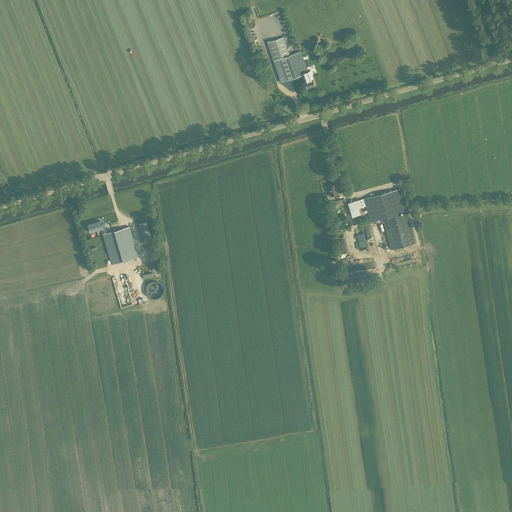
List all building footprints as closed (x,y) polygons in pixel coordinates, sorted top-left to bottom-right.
[(250,15),(245,17),(248,24),(253,22),(250,15)] [(304,74),(307,73),(307,71),(300,52),(290,55),(284,37),(268,43),(281,82),(304,74),(305,78),(306,78),(304,74)] [(310,70),(307,71),(307,73),(304,74),(306,78),(305,78),(304,79),(307,88),(308,88),(315,85),(316,85),(310,70)] [(328,186),(331,196),(338,194),(336,184),(328,186)] [(401,188),(364,198),(349,203),(353,217),(361,214),(359,208),(366,206),(371,222),(383,218),(391,250),(415,243),(407,213),(398,216),(398,213),(406,210),(401,188)] [(100,221),(94,222),(97,231),(100,230),(100,229),(101,228),(112,264),(138,256),(129,226),(106,233),(104,223),(101,224),(100,221)] [(97,231),(94,222),(88,224),(90,232),(93,231),(93,233),(97,232),(97,231)] [(347,233),(337,234),(341,253),(350,251),(347,233)] [(121,308),(133,305),(127,283),(124,286),(124,287),(126,286),(128,288),(124,289),(124,291),(128,290),(125,292),(124,291),(121,294),(118,295),(119,300),(127,298),(123,301),(119,302),(121,308)]
